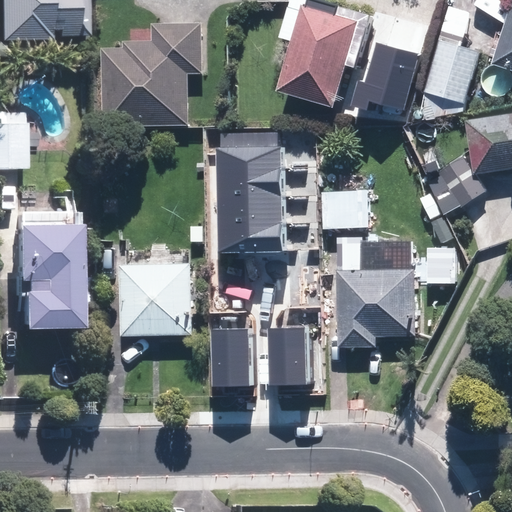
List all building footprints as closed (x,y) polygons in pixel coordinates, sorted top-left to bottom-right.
[(5,0),(6,38),(55,37),(55,28),(63,28),(63,34),(91,33),(91,0),(5,0)] [(357,22),(302,5),(277,90),(332,106),(357,22)] [(104,50),(104,127),(190,126),(190,73),(203,73),(203,25),(157,26),(157,43),(126,44),(126,50),(104,50)] [(511,32),(503,61),(511,63),(511,32)] [(359,82),(352,105),(365,109),(368,99),(403,110),(420,55),(377,42),(364,84),(359,82)] [(464,102),(478,52),(441,42),(427,91),(464,102)] [(511,112),(477,117),(485,170),(511,166),(511,112)] [(0,114),(0,166),(31,166),(30,122),(25,122),(25,114),(0,114)] [(217,135),(218,171),(282,170),(281,134),(217,135)] [(463,158),(439,172),(461,208),(485,193),(463,158)] [(218,171),(218,198),(283,196),(282,170),(218,171)] [(366,191),(322,192),(323,227),(367,226),(366,191)] [(218,198),(218,224),(284,223),(283,196),(218,198)] [(89,323),(86,221),(25,223),(26,275),(32,275),(33,324),(89,323)] [(218,224),(218,251),(284,251),(284,223),(218,224)] [(466,247),(445,246),(444,282),(464,283),(466,247)] [(120,266),(121,335),(191,334),(190,265),(120,266)] [(414,270),(338,271),(338,345),(374,345),(374,334),(414,334),(414,270)] [(268,328),(269,385),(307,384),(306,328),(268,328)] [(211,331),(212,387),(250,386),(249,330),(211,331)]
